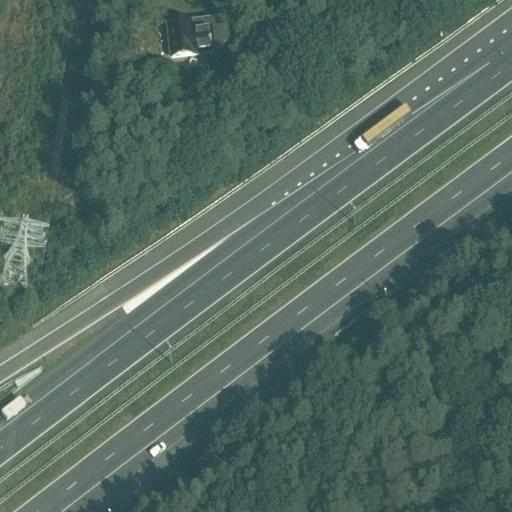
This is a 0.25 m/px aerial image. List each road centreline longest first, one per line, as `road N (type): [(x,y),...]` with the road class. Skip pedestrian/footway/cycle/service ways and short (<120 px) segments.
road 1 (motorway): [(502,63),(0,440)]
road 2 (motorway): [(502,63),(299,176),(0,374)]
road 3 (motorway): [(55,511),(511,164)]
